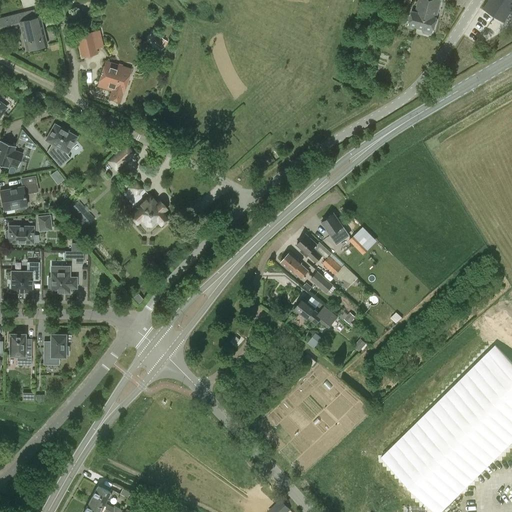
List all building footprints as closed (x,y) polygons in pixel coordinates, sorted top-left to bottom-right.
[(418,0),(415,12),(412,11),(409,25),(433,31),(437,17),(441,0),(418,0)] [(511,0),(488,0),(486,5),(503,15),(511,0)] [(40,17),(35,18),(33,10),(17,14),(19,21),(19,22),(26,50),(47,45),(40,17)] [(367,20),(382,24),(384,16),(369,12),(367,20)] [(98,54),(97,49),(104,47),(100,30),(76,35),(81,57),(98,54)] [(167,42),(158,35),(153,41),(163,48),(167,42)] [(106,62),(98,85),(113,90),(110,98),(119,101),(122,93),(130,69),(106,62)] [(55,124),(46,140),(52,143),(51,146),(58,154),(53,158),(60,166),(70,157),(67,153),(76,136),(55,124)] [(1,140),(0,142),(0,164),(7,167),(9,162),(18,166),(23,153),(13,150),(15,146),(1,140)] [(116,170),(134,153),(126,144),(108,161),(116,170)] [(57,169),(51,174),(58,184),(65,178),(57,169)] [(20,178),(22,186),(0,190),(0,192),(4,210),(17,208),(17,210),(26,208),(25,206),(27,206),(25,193),(38,191),(36,183),(35,175),(20,178)] [(145,189),(136,180),(127,188),(136,197),(145,189)] [(150,196),(130,215),(137,222),(142,219),(144,222),(146,225),(151,225),(154,222),(157,219),(161,223),(167,218),(162,212),(166,209),(158,201),(156,203),(150,196)] [(348,234),(343,227),(334,213),(322,221),(336,242),(348,234)] [(52,230),(50,215),(37,216),(39,231),(52,230)] [(5,231),(5,237),(8,238),(8,242),(33,243),(33,226),(8,225),(8,229),(5,231)] [(371,247),(365,241),(369,238),(360,229),(349,240),(363,255),(371,247)] [(314,247),(313,247),(316,244),(307,235),(298,245),(303,250),(302,251),(306,255),(307,254),(316,262),(323,255),(326,258),(331,253),(319,241),(314,247)] [(309,270),(301,263),(301,262),(290,252),(281,262),(293,272),(293,271),(301,278),(309,270)] [(358,278),(332,254),(329,257),(328,256),(322,263),(335,275),(340,279),(346,273),(355,282),(358,278)] [(11,289),(11,291),(31,292),(32,280),(39,280),(39,262),(27,262),(27,271),(11,271),(11,280),(10,280),(9,288),(11,289)] [(52,266),(52,277),(47,277),(47,288),(51,288),(51,292),(69,292),(69,287),(76,287),(76,277),(69,277),(69,266),(52,266)] [(333,285),(318,271),(311,279),(326,293),(333,285)] [(319,312),(315,309),(316,308),(303,298),(294,309),(307,319),(308,318),(316,325),(320,321),(329,328),(338,317),(324,306),(319,312)] [(343,320),(349,324),(355,317),(350,312),(343,320)] [(10,333),(10,355),(16,355),(17,357),(17,364),(31,364),(31,345),(25,345),(25,333),(23,333),(22,332),(17,331),(16,333),(10,333)] [(44,363),(59,364),(59,356),(65,356),(65,354),(68,354),(68,346),(65,346),(65,334),(51,334),(51,344),(44,344),(44,363)] [(511,356),(500,343),(382,455),(436,511),(439,511),(491,463),(481,452),(490,444),(489,443),(493,440),(496,443),(501,438),(504,441),(506,439),(511,444),(511,443),(511,356)] [(112,494),(109,492),(110,492),(97,485),(89,500),(112,511),(117,511),(120,508),(114,505),(113,507),(104,502),(106,498),(109,500),(112,494)] [(83,511),(99,511),(100,511),(102,511),(112,511),(89,500),(83,511)]
